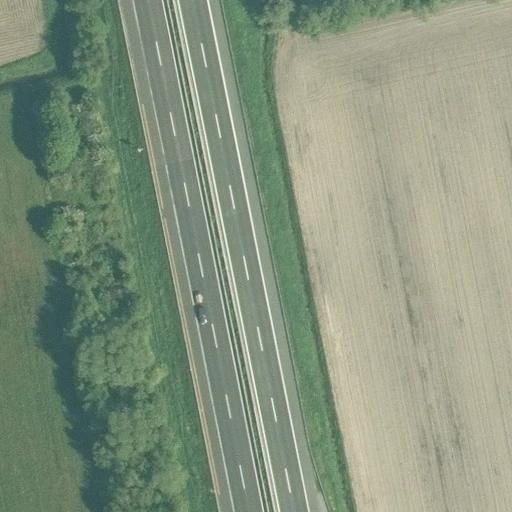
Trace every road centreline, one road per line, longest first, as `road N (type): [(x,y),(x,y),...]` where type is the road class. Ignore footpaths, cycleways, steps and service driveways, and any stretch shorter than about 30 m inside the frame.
road 1 (motorway): [(292,511),(190,0)]
road 2 (motorway): [(146,0),(248,511)]
